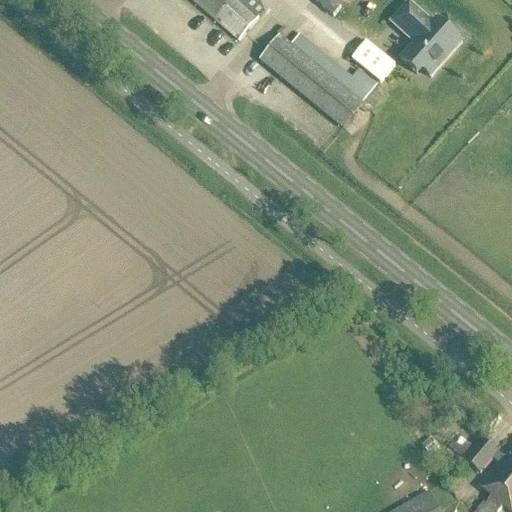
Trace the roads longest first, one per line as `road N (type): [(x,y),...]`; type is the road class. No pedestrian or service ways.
road 1 (unclassified): [(511,407),(12,0)]
road 2 (primary): [(511,362),(64,0)]
